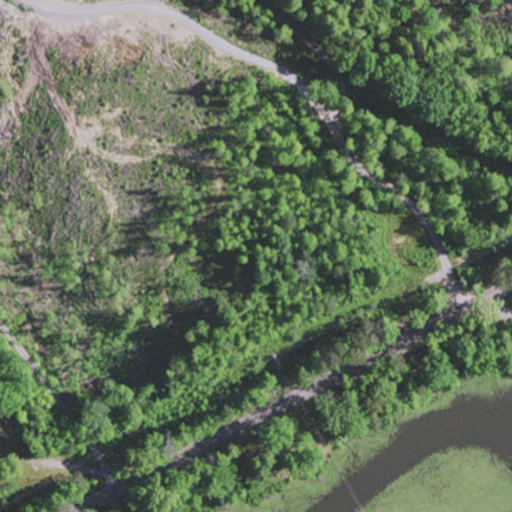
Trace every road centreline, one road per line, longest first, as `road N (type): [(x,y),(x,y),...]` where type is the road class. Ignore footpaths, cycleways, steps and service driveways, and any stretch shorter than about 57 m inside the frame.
road 1 (residential): [(459,312),(424,219),(350,166),(295,85),(161,13),(63,14),(18,0)]
road 2 (secondary): [(511,284),(75,511)]
road 3 (residential): [(113,493),(81,434),(0,332)]
road 4 (residential): [(266,0),(340,77),(330,134)]
